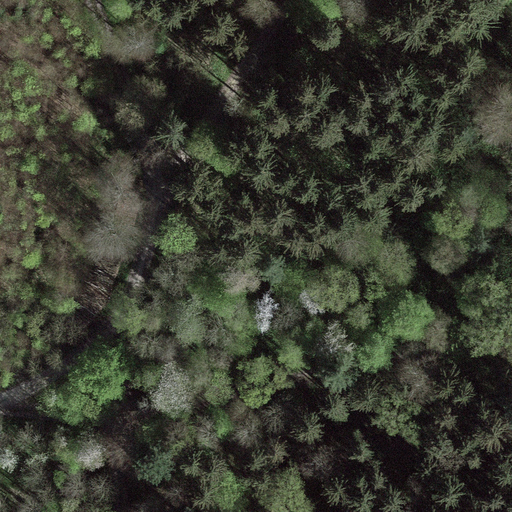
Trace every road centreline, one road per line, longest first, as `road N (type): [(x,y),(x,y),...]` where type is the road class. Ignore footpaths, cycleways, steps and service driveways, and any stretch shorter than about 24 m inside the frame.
road 1 (track): [(115,408),(129,308),(163,201),(288,0)]
road 2 (track): [(115,408),(511,344)]
road 3 (track): [(163,201),(88,0)]
road 4 (track): [(0,401),(97,345),(129,308)]
